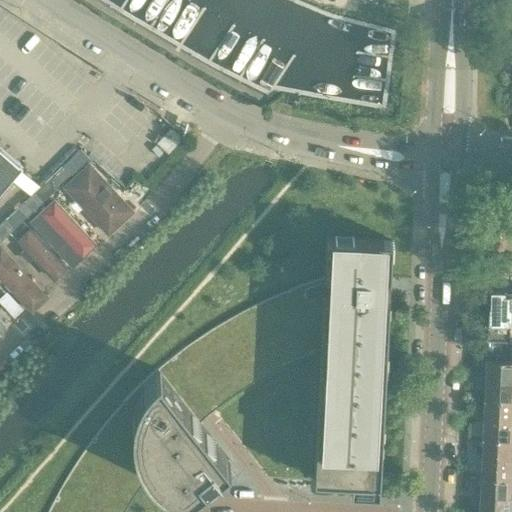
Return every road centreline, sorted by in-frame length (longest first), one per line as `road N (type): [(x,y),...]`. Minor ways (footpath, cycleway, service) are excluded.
road 1 (secondary): [(427,511),(442,156)]
road 2 (unclassified): [(0,351),(149,211),(225,113)]
road 3 (unclassified): [(225,113),(322,147),(442,156)]
road 4 (unclassified): [(49,0),(225,113)]
road 5 (secondary): [(442,156),(450,0)]
